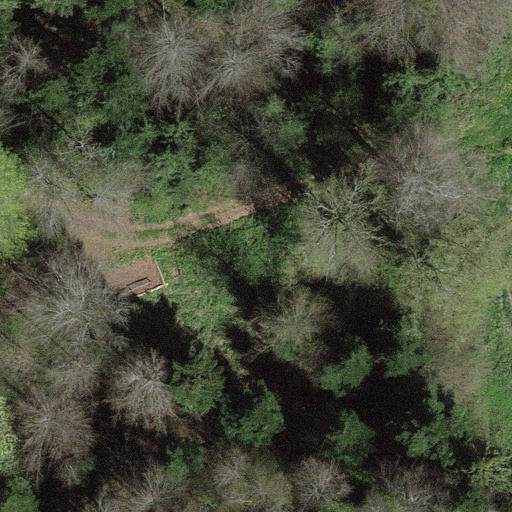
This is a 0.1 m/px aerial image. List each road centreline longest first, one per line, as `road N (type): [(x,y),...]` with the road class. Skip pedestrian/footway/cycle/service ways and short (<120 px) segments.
road 1 (track): [(0,174),(125,230),(472,129)]
road 2 (track): [(0,315),(71,282),(125,230)]
